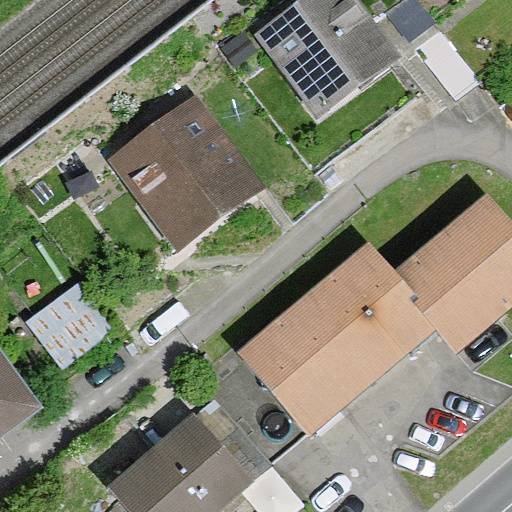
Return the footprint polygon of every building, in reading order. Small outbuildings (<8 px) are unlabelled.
[(295,0),(237,45),(300,127),(381,65),(330,0),(295,0)] [(92,163),(160,259),(249,196),(180,101),(92,163)] [(511,260),(466,208),(380,283),(352,251),(219,367),(294,453),(417,346),(435,367),(511,300),(511,260)] [(29,312),(56,368),(114,340),(87,284),(29,312)] [(0,431),(9,425),(0,411),(0,431)] [(217,511),(235,497),(174,428),(90,502),(98,511),(217,511)]
